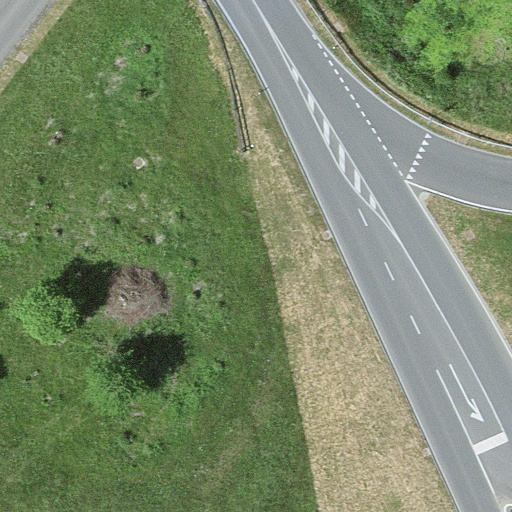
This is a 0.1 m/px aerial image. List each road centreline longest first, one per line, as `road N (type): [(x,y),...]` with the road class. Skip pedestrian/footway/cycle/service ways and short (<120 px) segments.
road 1 (secondary): [(511,497),(381,223),(305,87)]
road 2 (primary): [(511,184),(385,140),(305,87)]
